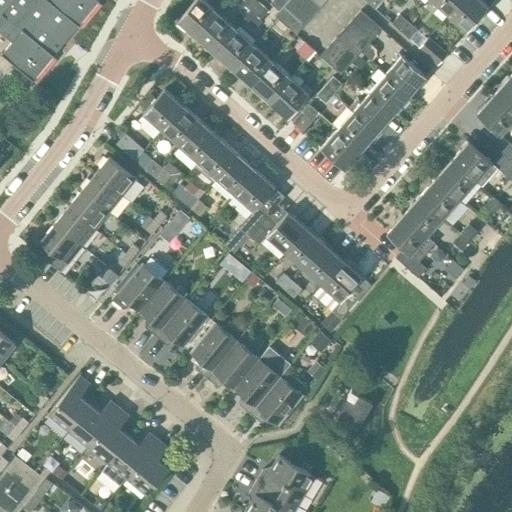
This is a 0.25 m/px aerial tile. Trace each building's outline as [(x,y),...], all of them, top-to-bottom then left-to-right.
[(0,0),(0,31),(12,42),(2,54),(34,80),(55,55),(52,53),(77,24),(79,26),(100,1),(99,0),(0,0)] [(195,36),(218,12),(204,0),(194,0),(177,20),(195,36)] [(261,19),(269,9),(258,0),(244,0),(242,3),(261,19)] [(289,0),(284,6),(305,25),(313,15),(295,0),(289,0)] [(295,0),(313,15),(317,11),(318,9),(321,6),(313,0),(295,0)] [(431,0),(448,15),(461,0),(431,0)] [(481,0),(461,0),(448,15),(467,31),(489,6),(481,0)] [(276,15),(275,16),(278,18),(278,19),(288,27),(296,34),(297,34),(305,25),(284,6),(279,11),(276,15)] [(360,10),(353,18),(374,37),(381,28),(361,10),(360,10)] [(214,53),(236,28),(218,12),(195,36),(214,53)] [(401,30),(408,22),(399,14),(393,22),(401,30)] [(344,28),(337,37),(358,55),(361,51),(362,51),(366,46),(370,41),(374,37),(353,18),(344,28)] [(408,22),(401,30),(410,38),(417,30),(408,22)] [(232,69),(254,44),(236,28),(214,53),(232,69)] [(341,75),(358,55),(337,37),(320,55),(338,71),(341,75)] [(438,65),(447,54),(428,37),(419,47),(438,65)] [(366,46),(362,51),(372,59),(377,54),(377,46),(370,41),(366,46)] [(296,52),(306,60),(314,50),(304,42),(296,52)] [(251,85),(273,60),(254,44),(232,69),(251,85)] [(385,73),(410,95),(427,76),(402,54),(385,73)] [(359,55),(353,62),(360,68),(365,61),(359,55)] [(269,102),(291,77),(273,60),(251,85),(269,102)] [(394,114),(410,95),(385,73),(369,92),(394,114)] [(325,85),(334,94),(342,85),(333,76),(325,85)] [(511,111),(511,79),(508,76),(492,94),(511,111)] [(291,77),(269,102),(288,118),(310,93),(291,77)] [(326,102),(334,94),(325,85),(317,95),(326,102)] [(162,130),(184,105),(165,88),(143,113),(162,130)] [(378,132),(394,114),(369,92),(361,101),(357,97),(349,106),(353,110),(378,132)] [(502,135),(511,123),(511,111),(492,94),(476,113),(502,135)] [(303,131),(304,130),(319,112),(309,103),(292,122),(303,131)] [(180,146),(202,121),(184,105),(162,130),(180,146)] [(362,150),(378,132),(353,110),(337,128),(362,150)] [(199,163),(221,137),(202,121),(180,146),(199,163)] [(345,169),(362,150),(337,128),(320,147),(345,169)] [(135,160),(142,151),(144,149),(125,132),(116,143),(135,160)] [(217,178),(239,153),(221,137),(199,163),(217,178)] [(511,162),(501,152),(492,161),(468,140),(451,159),(476,181),(477,181),(482,185),(498,168),(511,180),(511,162)] [(501,152),(511,162),(511,144),(510,142),(501,152)] [(154,176),(161,167),(142,151),(135,160),(154,176)] [(235,194),(257,169),(239,153),(217,178),(235,194)] [(122,194),(123,194),(136,177),(109,155),(95,173),(122,194)] [(460,199),(476,181),(451,159),(435,177),(460,199)] [(161,167),(154,176),(162,184),(170,175),(161,167)] [(249,236),(269,213),(259,205),(276,186),(257,169),(235,194),(254,211),(239,227),(249,236)] [(109,211),(123,194),(122,194),(95,173),(82,189),(108,211),(109,211)] [(444,218),(460,199),(435,177),(419,196),(444,218)] [(190,208),(198,200),(180,184),(172,193),(190,208)] [(96,228),(109,211),(108,211),(82,189),(68,207),(95,228),(96,228)] [(428,236),(444,218),(419,196),(403,214),(428,236)] [(492,214),(501,204),(493,196),(484,206),(492,214)] [(198,200),(190,208),(200,216),(207,207),(198,200)] [(82,245),(96,228),(95,228),(68,207),(55,223),(82,245)] [(153,219),(160,225),(168,216),(162,210),(153,219)] [(285,252),(307,227),(288,210),(278,222),(269,213),(249,236),(259,244),(267,236),(285,252)] [(181,212),(175,220),(182,225),(188,217),(181,212)] [(435,242),(428,236),(403,214),(386,232),(403,247),(395,257),(418,277),(426,267),(419,261),(435,242)] [(160,225),(153,219),(149,216),(142,225),(153,234),(160,225)] [(217,216),(211,223),(217,228),(223,221),(217,216)] [(68,263),(82,245),(55,223),(41,241),(46,245),(39,254),(43,257),(61,271),(68,263)] [(461,233),(469,241),(477,232),(468,224),(461,233)] [(304,269),(326,244),(307,227),(285,252),(304,269)] [(461,250),(469,241),(461,233),(452,242),(461,250)] [(126,253),(132,258),(140,249),(134,243),(126,253)] [(322,284),(343,260),(326,244),(304,269),(322,284)] [(124,268),(132,258),(126,253),(118,262),(124,268)] [(226,254),(218,264),(230,273),(238,264),(226,254)] [(343,260),(322,284),(340,300),(333,309),(333,310),(342,318),(371,284),(362,277),(343,260)] [(141,310),(165,281),(142,262),(112,299),(123,308),(129,301),(141,310)] [(105,264),(98,274),(111,284),(111,285),(119,275),(118,275),(105,264)] [(252,273),(246,280),(254,286),(259,280),(252,273)] [(284,290),(292,281),(283,273),(275,282),(284,290)] [(468,276),(463,284),(471,288),(476,280),(468,276)] [(156,335),(186,298),(165,281),(141,310),(151,319),(145,326),(156,335)] [(292,281),(284,290),(293,298),(301,289),(292,281)] [(279,297),(273,305),(280,310),(286,302),(279,297)] [(186,298),(156,335),(167,344),(173,336),(184,346),(209,316),(186,298)] [(333,310),(323,322),(331,330),(342,318),(333,310)] [(300,313),(291,324),(307,338),(317,326),(300,313)] [(389,327),(392,324),(383,316),(380,319),(389,327)] [(207,377),(237,340),(215,321),(191,351),(202,360),(196,367),(207,377)] [(0,358),(3,361),(17,343),(0,329),(0,358)] [(319,331),(309,343),(321,353),(331,341),(319,331)] [(235,387),(259,358),(237,340),(207,377),(218,386),(224,378),(235,387)] [(250,412),(280,375),(259,358),(235,387),(245,396),(239,404),(250,412)] [(316,360),(307,370),(317,378),(325,368),(316,360)] [(69,430),(90,404),(80,396),(90,383),(80,375),(49,414),(69,430)] [(280,375),(250,412),(261,421),(267,414),(279,424),(303,394),(300,392),(305,386),(292,375),(287,381),(280,375)] [(52,378),(44,388),(51,394),(59,385),(59,384),(52,378)] [(357,427),(371,403),(357,395),(359,392),(352,387),(348,394),(350,396),(339,417),(357,427)] [(41,407),(48,397),(42,393),(34,402),(41,407)] [(88,446),(120,407),(110,400),(100,412),(90,404),(69,430),(88,446)] [(108,462),(129,436),(119,427),(129,415),(120,407),(88,446),(108,462)] [(15,426),(21,431),(29,421),(23,416),(15,426)] [(14,440),(21,431),(15,426),(7,435),(14,440)] [(127,478),(159,440),(149,432),(139,444),(129,436),(108,462),(102,470),(119,484),(126,477),(127,478)] [(159,440),(127,478),(147,495),(168,468),(158,459),(168,447),(159,440)] [(23,446),(17,454),(27,461),(33,454),(23,446)] [(0,458),(0,470),(1,471),(9,462),(3,456),(0,458)] [(257,481),(298,505),(315,477),(280,456),(269,473),(264,470),(257,481)] [(58,465),(52,473),(61,479),(67,472),(58,465)] [(31,497),(38,502),(53,483),(46,477),(31,497)] [(293,511),(298,505),(257,481),(250,493),(256,496),(245,511),(293,511)] [(389,497),(379,491),(372,501),(383,508),(389,497)] [(99,496),(93,504),(96,506),(101,510),(107,502),(99,496)] [(30,511),(31,511),(38,502),(31,497),(23,506),(30,511)] [(110,502),(104,510),(105,511),(114,511),(118,508),(110,502)]
